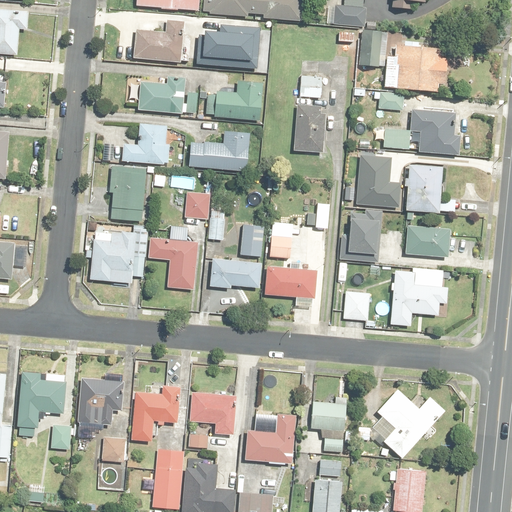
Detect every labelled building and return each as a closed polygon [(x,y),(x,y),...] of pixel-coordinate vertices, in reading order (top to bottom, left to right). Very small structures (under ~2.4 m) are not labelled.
[(185,0),(122,0),(122,17),(185,20),(185,0)] [(296,23),(297,0),(203,0),(202,16),(296,23)] [(376,0),(376,17),(404,18),(416,10),(415,0),(376,0)] [(29,12),(0,11),(0,54),(18,56),(19,30),(28,30),(29,12)] [(352,17),(322,16),(321,36),(352,37),(352,17)] [(259,30),(225,27),(224,34),(202,33),(200,66),(256,70),(259,30)] [(161,36),(146,35),(145,43),(122,41),(119,69),(171,74),(174,46),(160,44),(161,36)] [(446,85),(434,85),(434,76),(421,75),(421,71),(419,71),(420,58),(381,56),(381,69),(370,68),(369,101),(410,103),(410,104),(418,105),(418,106),(432,107),(445,107),(446,85)] [(323,66),(306,64),(305,72),(323,74),(323,66)] [(308,87),(285,86),(284,108),(307,109),(308,87)] [(200,128),(248,131),(249,110),(250,93),(222,91),(222,101),(202,100),(200,128)] [(169,96),(125,93),(124,122),(167,124),(169,96)] [(389,107),(366,106),(366,120),(389,121),(389,107)] [(312,116),(282,115),(280,161),(310,162),(312,116)] [(446,164),(447,145),(440,145),(441,123),(437,123),(398,121),(397,141),(405,141),(404,164),(435,165),(435,164),(446,164)] [(123,156),(109,155),(108,172),(151,174),(151,157),(153,137),(124,135),(123,156)] [(395,140),(368,139),(367,158),(394,160),(395,140)] [(210,140),(209,155),(176,153),(175,177),(236,179),(236,160),(237,141),(210,140)] [(395,190),(391,189),(390,197),(394,197),(393,220),(427,221),(428,176),(395,174),(395,190)] [(95,204),(100,205),(99,229),(127,230),(128,206),(129,176),(96,175),(95,204)] [(195,202),(171,201),(170,230),(194,231),(195,202)] [(331,205),(318,204),(315,229),(329,230),(331,205)] [(226,210),(212,209),(210,241),(224,241),(226,210)] [(210,220),(196,219),(195,251),(209,252),(210,220)] [(369,222),(336,221),(334,264),(367,266),(369,222)] [(129,232),(92,229),(88,283),(130,286),(130,281),(141,282),(145,230),(130,229),(129,232)] [(280,231),(256,230),(254,269),(278,270),(280,231)] [(249,236),(225,235),(224,266),(247,267),(249,236)] [(437,238),(393,235),(391,264),(435,267),(437,238)] [(143,258),(164,260),(161,289),(192,291),(195,259),(193,259),(194,243),(144,238),(143,258)] [(347,265),(339,265),(338,279),(346,280),(347,265)] [(248,271),(196,267),(194,296),(246,300),(248,271)] [(412,326),(412,314),(440,317),(443,287),(415,285),(416,271),(389,269),(385,324),(412,326)] [(440,271),(423,271),(423,282),(440,282),(440,271)] [(303,280),(251,277),(249,307),(302,309),(303,280)] [(367,291),(341,290),(340,321),(365,322),(367,291)] [(29,382),(7,380),(3,436),(25,438),(26,422),(52,422),(52,392),(28,392),(29,382)] [(104,394),(67,391),(63,434),(101,437),(104,394)] [(142,404),(120,403),(118,451),(139,452),(140,430),(148,430),(148,431),(163,432),(165,396),(150,396),(149,406),(142,405),(142,404)] [(360,420),(381,440),(369,453),(385,469),(432,422),(416,406),(405,417),(383,396),(360,420)] [(175,432),(201,433),(200,445),(220,446),(220,435),(222,404),(177,402),(175,432)] [(296,438),(307,439),(308,461),(330,461),(330,440),(332,413),(298,411),(296,438)] [(259,424),(258,442),(233,440),(231,471),(280,474),(282,443),(280,443),(281,425),(259,424)] [(56,437),(37,436),(37,459),(56,459),(56,437)] [(112,445),(89,444),(88,472),(111,473),(112,445)] [(165,511),(170,459),(141,457),(137,511),(165,511)] [(219,511),(220,500),(200,499),(202,471),(171,469),(168,511),(219,511)] [(409,511),(413,482),(383,479),(379,511),(409,511)] [(45,487),(29,486),(28,502),(44,504),(45,487)] [(327,511),(329,491),(300,489),(298,511),(327,511)] [(256,511),(257,502),(223,502),(222,511),(256,511)]
